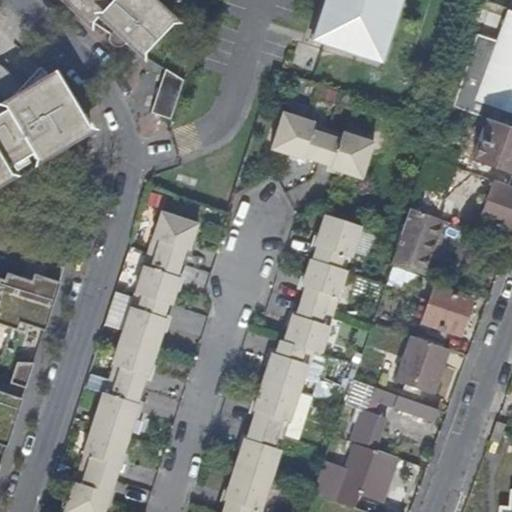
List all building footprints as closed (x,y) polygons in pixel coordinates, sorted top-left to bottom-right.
[(140,51),(144,53),(170,25),(158,14),(160,12),(146,0),(70,0),(79,8),(86,1),(114,25),(111,32),(114,39),(120,41),(126,37),(140,51)] [(321,0),(314,25),(385,46),(399,0),(321,0)] [(509,127),(511,128),(511,10),(511,11),(501,40),(481,33),(453,107),(487,119),(509,127)] [(149,111),(170,118),(184,77),(163,71),(149,111)] [(0,181),(12,174),(10,171),(34,155),(38,160),(50,153),(44,133),(51,128),(61,144),(89,129),(75,105),(53,79),(33,94),(37,101),(33,100),(25,101),(19,104),(16,107),(14,116),(8,112),(0,116),(0,181)] [(282,114),(270,151),(302,161),(303,158),(318,164),(329,132),(313,127),(313,125),(282,114)] [(511,172),(511,128),(509,127),(487,119),(473,158),(511,172)] [(329,132),(318,164),(330,169),(329,171),(360,182),(372,146),(342,133),(341,135),(329,132)] [(436,159),(454,165),(459,152),(430,141),(425,155),(436,159)] [(425,155),(408,208),(437,218),(456,166),(454,165),(436,159),(425,155)] [(481,220),(511,231),(511,186),(495,180),(481,220)] [(402,269),(404,270),(421,276),(442,220),(437,218),(408,208),(390,265),(402,269)] [(161,216),(147,256),(179,267),(183,252),(188,254),(195,227),(161,216)] [(323,218),(312,249),(315,249),(310,264),(324,268),(342,274),(346,260),(348,261),(359,230),(323,218)] [(179,267),(147,256),(133,297),(167,308),(171,309),(178,283),(174,282),(179,267)] [(310,264),(308,263),(299,290),(303,291),(298,305),(331,316),(344,275),(342,274),(324,268),(310,264)] [(390,265),(385,280),(400,284),(404,270),(402,269),(390,265)] [(3,286),(0,284),(0,330),(24,338),(26,331),(43,336),(59,288),(32,280),(30,287),(5,279),(3,286)] [(427,307),(416,338),(442,348),(448,331),(459,335),(471,301),(434,287),(429,300),(420,298),(418,304),(427,307)] [(167,308),(133,297),(120,338),(158,350),(166,324),(161,323),(167,308)] [(331,316),(298,305),(293,319),(290,318),(281,345),(309,354),(317,357),(331,316)] [(416,338),(410,336),(395,379),(404,382),(410,385),(432,392),(448,350),(442,348),(416,338)] [(158,350),(120,338),(108,367),(111,367),(106,383),(138,393),(140,393),(145,378),(148,377),(158,350)] [(281,345),(277,344),(273,358),(269,356),(260,383),(295,395),(309,354),(281,345)] [(10,389),(24,394),(32,369),(16,369),(10,389)] [(351,379),(342,404),(362,409),(363,410),(368,397),(372,387),(361,383),(351,379)] [(99,396),(89,427),(126,439),(137,408),(133,407),(138,393),(106,383),(102,396),(99,396)] [(295,395),(260,383),(250,415),(252,415),(248,429),(278,439),(283,425),(285,426),(295,395)] [(397,395),(372,387),(368,397),(394,406),(397,395)] [(433,421),(437,409),(397,395),(394,406),(433,421)] [(0,450),(5,453),(21,405),(0,398),(0,450)] [(363,410),(362,409),(351,439),(375,448),(387,418),(363,410)] [(497,420),(490,439),(499,442),(506,423),(497,420)] [(81,459),(76,472),(111,484),(126,439),(89,427),(79,459),(81,459)] [(278,439),(248,429),(244,444),(241,443),(232,474),(266,485),(276,454),(273,453),(278,439)] [(327,481),(322,495),(343,502),(348,489),(381,501),(397,458),(359,445),(346,479),(340,477),(337,485),(327,481)] [(69,487),(61,511),(100,511),(111,484),(76,472),(71,487),(69,487)] [(257,511),(266,485),(232,474),(223,505),(225,505),(223,511),(257,511)] [(511,511),(511,489),(510,489),(508,505),(498,504),(497,511),(511,511)]
